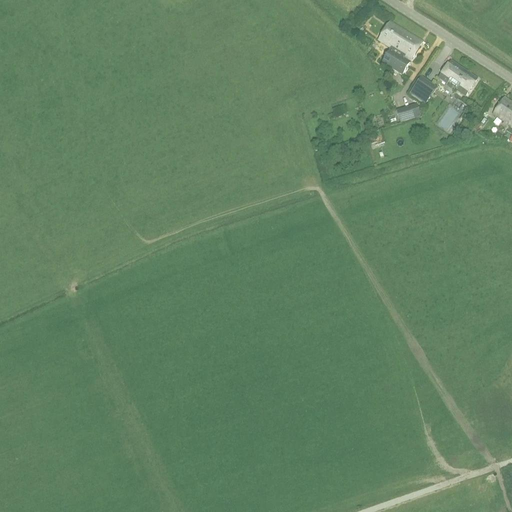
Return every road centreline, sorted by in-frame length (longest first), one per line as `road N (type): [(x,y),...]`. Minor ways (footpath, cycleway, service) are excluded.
road 1 (track): [(364,511),(511,460)]
road 2 (tertiary): [(511,80),(388,0)]
